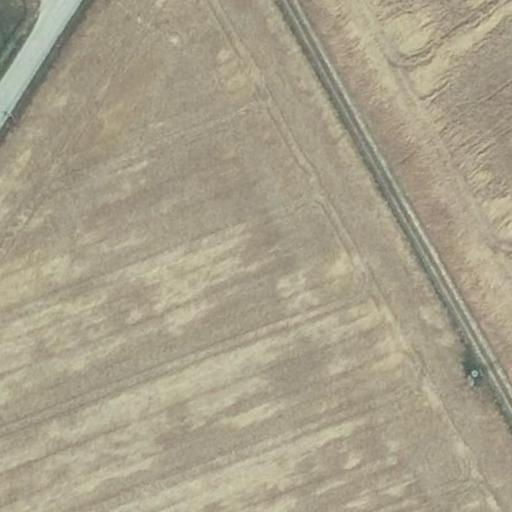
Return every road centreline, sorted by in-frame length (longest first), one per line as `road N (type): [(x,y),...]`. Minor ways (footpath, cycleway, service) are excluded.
road 1 (track): [(511,408),(286,0)]
road 2 (tertiary): [(0,105),(68,0)]
